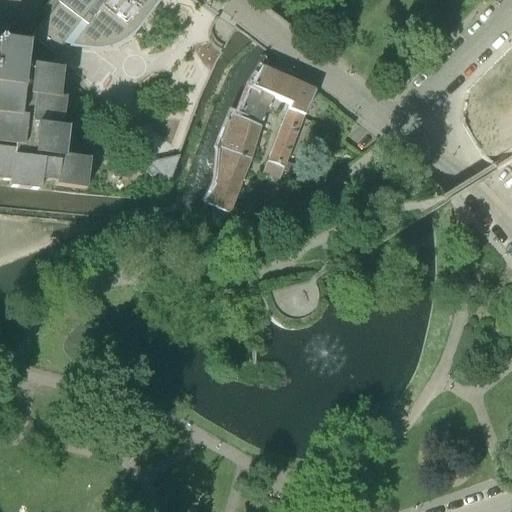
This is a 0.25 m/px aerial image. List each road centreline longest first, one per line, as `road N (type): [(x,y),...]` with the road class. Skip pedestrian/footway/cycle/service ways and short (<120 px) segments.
road 1 (tertiary): [(400,127),(230,0)]
road 2 (residential): [(511,12),(400,127)]
road 3 (tertiary): [(511,230),(400,127)]
